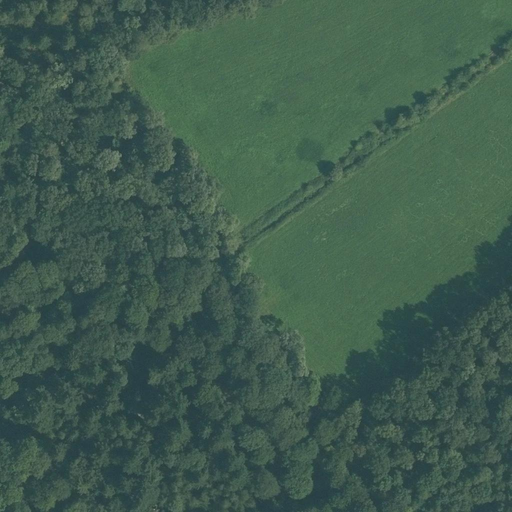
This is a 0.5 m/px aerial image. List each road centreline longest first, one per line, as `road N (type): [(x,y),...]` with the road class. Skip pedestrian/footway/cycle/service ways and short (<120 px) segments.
road 1 (track): [(359,511),(100,183),(0,82)]
road 2 (track): [(0,402),(73,399),(174,430),(279,511)]
road 3 (track): [(71,311),(100,183),(109,30)]
